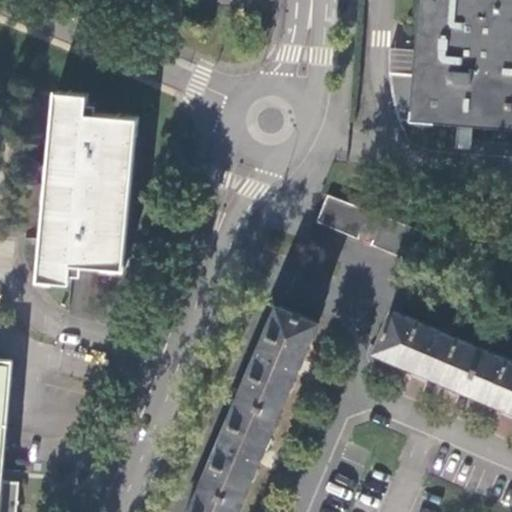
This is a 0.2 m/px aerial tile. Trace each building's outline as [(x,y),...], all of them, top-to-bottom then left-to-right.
[(511,0),(415,0),(412,44),(410,69),(387,68),(387,77),(388,84),(397,113),(407,114),(406,115),(451,118),(451,120),(511,125),(511,0)] [(410,69),(412,44),(387,43),(387,68),(410,69)] [(87,91),(57,88),(49,181),(40,277),(72,279),(73,262),(125,266),(138,113),(85,109),(87,91)] [(361,230),(370,206),(328,191),(317,217),(359,235),(361,230)] [(361,230),(373,235),(383,211),(370,206),(361,230)] [(426,227),(383,211),(373,235),(371,240),(414,258),(426,227)] [(192,511),(235,511),(316,319),(280,305),(192,511)] [(380,346),(511,402),(511,359),(396,310),(380,346)] [(0,511),(17,511),(20,480),(0,478),(0,472),(9,362),(0,361),(0,511)]
